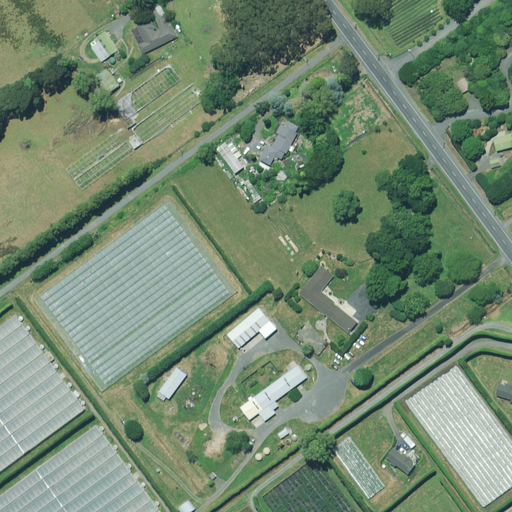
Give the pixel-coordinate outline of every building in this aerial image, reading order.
[(158,32),(154,22),(140,29),(146,42),(140,46),(144,55),(179,38),(173,26),(165,30),(165,29),(158,32)] [(119,51),(107,32),(96,40),(99,44),(93,48),(100,58),(98,59),(101,64),(119,51)] [(182,81),(171,66),(112,107),(128,130),(136,124),(131,117),(182,81)] [(121,86),(108,69),(90,83),(103,100),(121,86)] [(472,89),(466,78),(457,83),(464,94),(472,89)] [(121,130),(68,168),(84,189),(206,99),(195,83),(132,129),(137,136),(129,141),(121,130)] [(284,161),(303,127),(288,119),(285,125),(283,124),(278,133),(281,135),(273,148),(270,145),(262,160),(272,166),(276,157),(284,161)] [(511,148),(511,134),(495,139),(499,152),(511,148)] [(234,145),(231,141),(219,150),(237,174),(245,168),(239,159),(243,156),(240,151),(235,155),(230,148),(234,145)] [(502,166),(500,159),(491,161),(493,168),(502,166)] [(289,177),(282,169),(277,174),(285,181),(289,177)] [(335,276),(323,267),(301,295),(350,334),(359,323),(335,304),(336,303),(322,292),(335,276)] [(278,329),(260,308),(229,335),(241,349),(261,331),(267,339),(278,329)] [(328,338),(328,339),(329,340),(329,341),(330,341),(330,342),(331,342),(332,342),(333,342),(334,342),(335,342),(336,341),(337,340),(337,339),(337,338),(337,337),(337,336),(337,335),(336,335),(335,334),(334,333),(333,333),(332,333),(331,333),(330,334),(329,334),(329,335),(328,336),(328,337),(328,338)] [(308,378),(299,366),(254,399),(252,397),(249,399),(251,401),(242,408),(251,421),(260,414),(266,422),(277,414),(275,410),(280,406),(277,402),(308,378)] [(158,398),(165,403),(168,398),(171,400),(188,375),(178,368),(158,398)] [(511,387),(502,384),(497,396),(511,401),(511,403),(511,402),(511,387)] [(290,434),(287,429),(279,434),(282,439),(290,434)] [(417,445),(406,432),(402,436),(413,449),(417,445)] [(292,436),(291,436),(291,437),(291,438),(291,439),(291,440),(292,441),(293,442),(294,442),(295,442),(296,442),(297,442),(298,441),(298,440),(299,439),(299,438),(299,437),(298,436),(298,435),(297,435),(296,434),(295,434),(294,434),(293,434),(293,435),(292,435),(292,436)] [(265,449),(265,450),(265,451),(265,452),(265,453),(266,454),(267,455),(268,455),(269,455),(270,455),(271,455),(271,454),(272,454),(272,453),(272,452),(273,452),(273,451),(273,450),(272,450),(272,449),(272,448),(271,448),(270,448),(270,447),(269,447),(268,447),(267,447),(266,448),(265,449)] [(404,455),(396,449),(388,459),(409,475),(418,464),(405,454),(404,455)] [(257,455),(256,456),(256,457),(256,458),(257,459),(257,460),(258,460),(258,461),(259,461),(260,461),(261,461),(262,461),(263,460),(264,460),(264,459),(264,458),(264,457),(264,456),(264,455),(263,454),(262,453),(261,453),(260,453),(259,453),(258,454),(257,455)] [(193,511),(196,510),(190,502),(181,509),(183,511),(193,511)]
